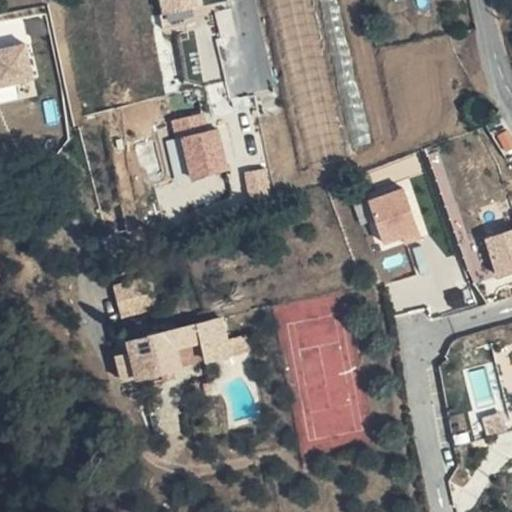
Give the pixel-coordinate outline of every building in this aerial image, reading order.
[(61,0),(59,0),(48,2),(50,14),(63,12),(61,0)] [(162,0),(165,28),(206,25),(203,0),(162,0)] [(276,0),(280,43),(320,39),(316,0),(276,0)] [(44,38),(0,46),(0,83),(51,75),(44,38)] [(223,109),(190,114),(206,174),(248,166),(238,125),(226,127),(223,109)] [(285,158),(266,163),(273,191),(292,187),(285,158)] [(400,189),(366,200),(381,244),(402,237),(404,246),(418,240),(400,189)] [(511,214),(511,215),(511,219),(511,229),(480,240),(491,278),(511,271),(511,214)] [(159,306),(149,275),(116,285),(126,317),(159,306)] [(210,357),(233,350),(229,336),(224,314),(116,345),(127,381),(185,364),(182,344),(204,339),(210,357)] [(229,336),(233,350),(252,345),(248,330),(229,336)]
